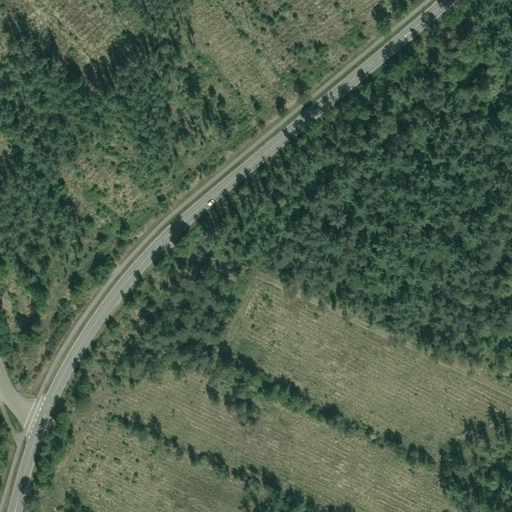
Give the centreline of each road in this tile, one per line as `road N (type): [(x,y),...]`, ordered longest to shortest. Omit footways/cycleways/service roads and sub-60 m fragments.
road 1 (tertiary): [(452,0),(170,233),(78,353),(41,424)]
road 2 (track): [(161,243),(511,400)]
